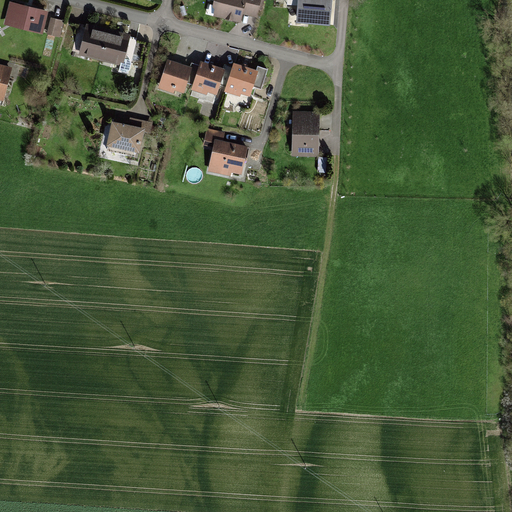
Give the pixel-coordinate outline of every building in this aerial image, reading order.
[(217,0),(213,16),(239,22),(241,15),(254,18),(258,0),(217,0)] [(299,0),(299,17),(335,18),(336,0),(299,0)] [(49,15),(8,4),(3,24),(44,35),(49,15)] [(63,21),(54,18),(48,34),(57,37),(63,21)] [(112,28),(90,21),(81,51),(104,58),(112,28)] [(135,35),(112,28),(104,58),(126,65),(135,35)] [(191,69),(167,62),(159,90),(183,97),(191,69)] [(224,70),(199,63),(191,91),(215,98),(224,70)] [(257,71),(232,64),(224,92),(249,99),(257,71)] [(0,65),(0,103),(8,68),(0,65)] [(294,114),(293,156),(316,157),(318,115),(294,114)] [(112,124),(108,148),(139,153),(142,133),(150,134),(153,123),(130,119),(128,127),(112,124)] [(223,135),(206,131),(204,146),(213,148),(208,170),(240,177),(246,148),(222,143),(223,135)]
